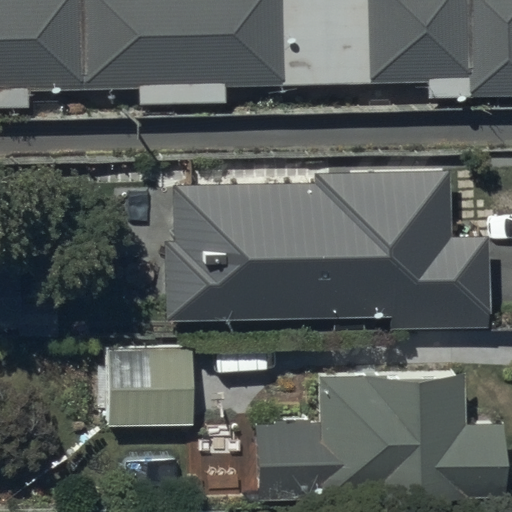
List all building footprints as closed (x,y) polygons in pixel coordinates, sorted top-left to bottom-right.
[(511,0),(0,0),(0,95),(511,83),(511,0)] [(162,241),(163,319),(391,315),(391,325),(484,323),(482,236),(447,237),(446,173),(313,175),(313,180),(173,185),(174,241),(162,241)] [(0,321),(20,320),(16,235),(0,235),(0,321)] [(186,340),(102,342),(104,430),(188,428),(186,340)] [(320,424),(312,424),(311,411),(276,412),(276,425),(255,426),(258,503),(371,499),(371,511),(399,511),(466,509),(465,497),(502,495),(499,428),(465,430),(463,374),(318,380),(320,424)]
